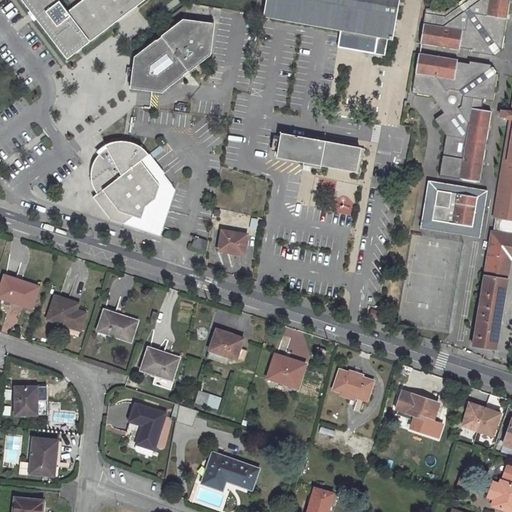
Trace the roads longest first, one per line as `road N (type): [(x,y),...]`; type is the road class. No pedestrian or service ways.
road 1 (residential): [(0,214),(351,331)]
road 2 (residential): [(0,346),(85,371),(99,399),(87,486)]
road 3 (residential): [(351,331),(388,137)]
road 4 (residential): [(351,331),(511,383)]
road 5 (unknown): [(176,251),(189,168),(174,143),(134,127)]
